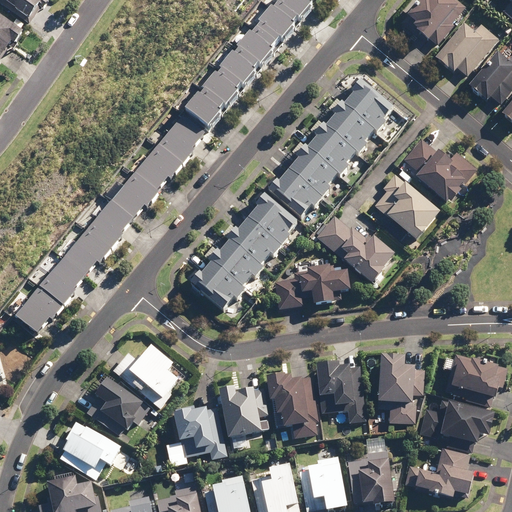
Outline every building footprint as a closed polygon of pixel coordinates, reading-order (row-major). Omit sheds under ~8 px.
[(44,0),(10,0),(29,17),(44,0)] [(303,0),(280,0),(275,6),(299,26),(314,9),(303,0)] [(423,0),(401,29),(419,43),(423,38),(436,48),(468,6),(460,0),(423,0)] [(275,6),(260,24),(261,24),(282,41),(284,44),(299,26),(275,6)] [(0,48),(18,28),(0,12),(0,48)] [(253,33),(246,41),(270,61),(276,54),(273,52),(282,41),(261,24),(253,33)] [(478,32),(468,25),(439,60),(458,75),(460,72),(468,78),(500,39),(483,25),(478,32)] [(235,54),(231,59),(255,79),(258,75),(256,72),(259,68),(262,70),(270,61),(246,41),(238,50),(239,51),(235,55),(235,54)] [(501,112),(511,97),(511,57),(510,60),(499,51),(469,92),(481,101),(483,98),(501,112)] [(223,71),(218,77),(238,94),(243,89),(245,91),(255,79),(231,59),(221,70),(223,71)] [(216,76),(202,94),(226,114),(240,96),(216,76)] [(394,115),(366,88),(345,109),(341,106),(332,115),(339,122),(329,132),(324,128),(314,139),(320,145),(310,155),(306,152),(295,164),(301,170),(277,195),(307,224),(318,213),(320,215),(339,195),(333,189),(342,181),(345,184),(356,173),(351,168),(360,158),(364,162),(374,151),(368,145),(379,133),(382,136),(391,127),(387,122),(394,115)] [(202,94),(187,111),(211,131),(226,114),(202,94)] [(185,117),(161,145),(185,166),(197,152),(194,150),(207,135),(185,117)] [(441,156),(424,140),(405,160),(422,175),(419,178),(448,205),(451,201),(454,203),(466,190),(463,187),(477,172),(458,153),(453,158),(446,151),(441,156)] [(161,145),(137,174),(159,192),(170,180),(172,182),(185,166),(161,145)] [(137,174),(113,202),(136,221),(147,208),(148,210),(161,194),(159,192),(137,174)] [(378,209),(384,214),(378,222),(417,253),(424,245),(420,242),(443,213),(397,176),(385,192),(389,195),(378,209)] [(301,223),(270,196),(241,229),(234,224),(225,235),(234,242),(225,252),(217,245),(205,259),(212,265),(193,286),(224,313),(236,299),(239,302),(250,290),(247,288),(257,277),(260,280),(269,271),(264,266),(273,256),(277,258),(295,237),(292,234),(301,223)] [(113,202),(89,231),(113,251),(125,237),(123,236),(136,221),(113,202)] [(352,230),(337,218),(320,239),(376,285),(399,258),(373,235),(369,240),(354,228),(352,230)] [(89,231),(65,259),(87,278),(99,264),(101,266),(113,251),(89,231)] [(65,259),(41,287),(66,308),(78,294),(75,292),(87,278),(65,259)] [(335,273),(335,267),(310,270),(311,275),(297,276),(298,283),(280,284),(282,310),(307,307),(306,294),(316,293),(317,305),(338,303),(337,293),(353,291),(351,271),(335,273)] [(41,287),(17,316),(40,335),(52,320),(54,322),(66,308),(41,287)] [(177,366),(155,347),(145,359),(142,356),(139,360),(131,354),(116,372),(161,409),(184,382),(172,372),(177,366)] [(503,366),(500,366),(501,359),(478,354),(477,360),(455,355),(453,361),(447,360),(444,371),(453,373),(447,395),(468,399),(467,403),(492,409),(494,398),(499,399),(504,378),(500,377),(503,366)] [(409,358),(383,357),(381,411),(393,411),(392,425),(417,426),(419,367),(408,367),(409,358)] [(369,422),(364,369),(354,370),(353,366),(342,367),(341,364),(318,367),(324,417),(330,416),(331,426),(369,422)] [(322,437),(313,379),(294,382),(293,372),(270,375),(274,402),(279,401),(282,415),(286,414),(288,428),(294,427),(296,441),(322,437)] [(148,404),(111,380),(100,397),(102,398),(90,416),(123,438),(128,431),(131,433),(140,419),(139,419),(148,404)] [(219,407),(226,405),(233,440),(267,433),(265,420),(274,418),(269,392),(258,394),(257,391),(242,394),(240,388),(223,391),(224,396),(217,397),(219,407)] [(498,414),(445,401),(442,414),(428,411),(422,438),(441,442),(443,434),(451,436),(448,448),(474,454),(476,443),(482,445),(485,434),(493,436),(498,414)] [(228,459),(220,412),(212,414),(211,409),(205,410),(204,406),(177,411),(183,444),(168,447),(172,468),(190,465),(189,459),(212,455),(213,462),(228,459)] [(74,444),(64,461),(100,482),(109,465),(115,469),(116,467),(132,477),(140,463),(123,453),(125,450),(79,423),(68,441),(74,444)] [(400,503),(394,461),(393,450),(368,453),(369,461),(349,464),(354,506),(376,503),(377,506),(400,503)] [(441,460),(436,459),(429,462),(427,471),(411,468),(407,488),(433,493),(433,495),(458,500),(459,494),(472,497),(477,473),(469,472),(472,457),(443,451),(441,460)] [(338,511),(352,509),(339,456),(319,461),(320,464),(299,469),(309,511),(322,511),(328,511),(338,511)] [(303,511),(295,466),(274,469),(276,478),(257,482),(262,511),(303,511)] [(254,511),(248,483),(246,474),(221,479),(222,487),(206,491),(210,511),(254,511)] [(86,511),(101,509),(95,483),(81,487),(79,477),(50,484),(55,504),(41,507),(41,511),(86,511)] [(196,489),(177,493),(178,497),(160,501),(162,511),(205,511),(201,495),(198,496),(196,489)] [(157,511),(156,505),(153,506),(151,498),(131,502),(132,507),(113,511),(157,511)]
